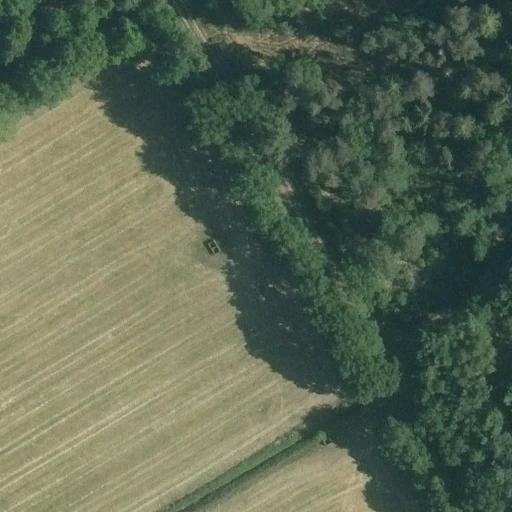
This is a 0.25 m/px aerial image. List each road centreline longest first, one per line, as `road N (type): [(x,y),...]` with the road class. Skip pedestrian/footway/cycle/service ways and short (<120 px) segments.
road 1 (track): [(178,0),(385,359)]
road 2 (track): [(385,359),(475,511)]
